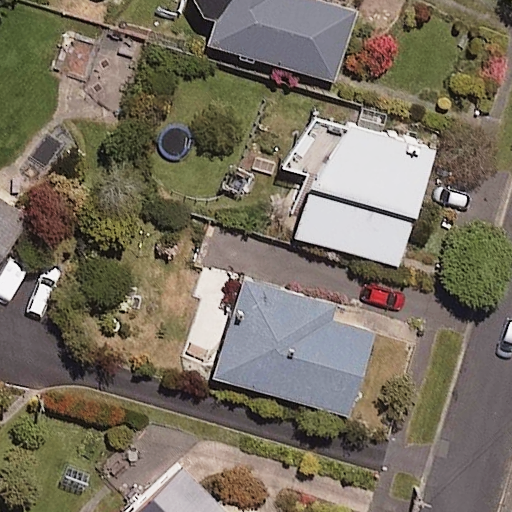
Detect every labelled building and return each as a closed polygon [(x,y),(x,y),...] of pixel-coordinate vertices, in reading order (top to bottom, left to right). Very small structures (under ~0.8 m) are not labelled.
[(201,0),(213,10),(205,34),(332,74),(355,3),(344,0),(201,0)] [(341,112),(310,100),(276,156),(302,164),(284,230),(398,262),(435,130),(345,105),(341,112)] [(0,244),(23,209),(0,193),(0,244)] [(330,295),(242,266),(209,365),(345,409),(372,325),(325,310),(330,295)] [(253,511),(229,505),(179,450),(123,511),(253,511)]
